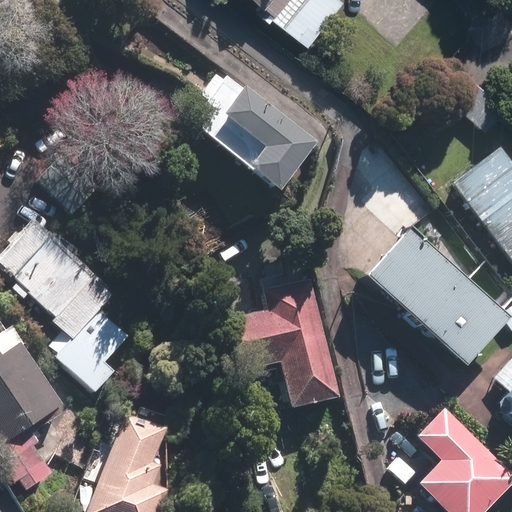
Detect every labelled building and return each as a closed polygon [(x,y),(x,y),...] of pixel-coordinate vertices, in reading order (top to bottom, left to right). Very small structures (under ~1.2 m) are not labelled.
[(240,0),(258,14),(256,17),(266,25),(268,21),(304,48),(339,2),(336,0),(240,0)] [(500,111),(446,64),(425,89),(479,135),(500,111)] [(204,116),(187,138),(233,173),(232,174),(265,199),(306,147),(211,74),(192,99),(197,104),(194,108),(204,116)] [(511,177),(492,150),(443,186),(511,279),(511,177)] [(102,299),(22,226),(0,249),(0,276),(10,285),(5,291),(17,301),(22,296),(49,321),(43,327),(54,338),(44,349),(52,356),(48,360),(87,396),(105,376),(95,367),(118,341),(89,314),(102,299)] [(399,234),(354,283),(452,372),(497,324),(399,234)] [(302,282),(253,294),(257,313),(213,324),(226,376),(270,366),(281,413),(331,402),(302,282)] [(0,464),(1,464),(19,493),(44,476),(26,448),(31,445),(25,435),(53,417),(49,411),(51,409),(11,347),(0,353),(0,464)] [(511,355),(487,380),(503,395),(493,405),(493,415),(511,434),(511,355)] [(430,466),(408,488),(431,511),(478,511),(507,484),(437,411),(406,441),(430,466)] [(155,432),(115,417),(79,511),(151,511),(158,493),(143,487),(150,469),(142,466),(155,432)]
